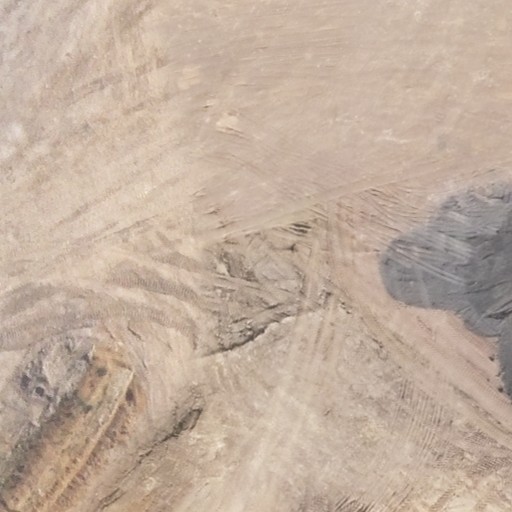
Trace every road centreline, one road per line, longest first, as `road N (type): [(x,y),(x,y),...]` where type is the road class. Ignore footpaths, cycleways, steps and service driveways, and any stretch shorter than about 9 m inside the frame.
road 1 (unknown): [(372,49),(421,147),(511,394)]
road 2 (tertiary): [(452,0),(372,49),(304,60),(237,48),(161,0)]
